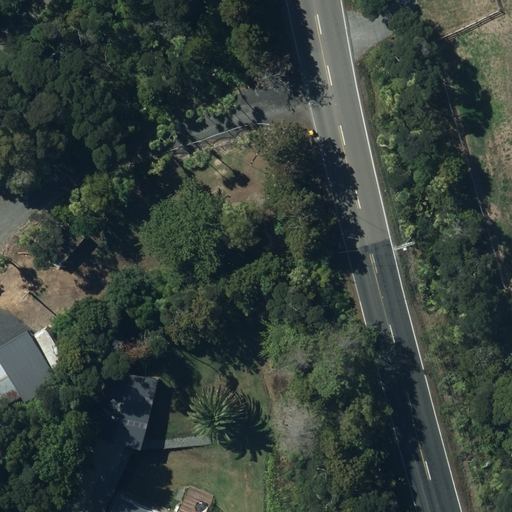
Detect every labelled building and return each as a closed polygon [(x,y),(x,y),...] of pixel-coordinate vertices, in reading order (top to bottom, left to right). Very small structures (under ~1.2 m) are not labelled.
[(60,345),(18,332),(13,348),(54,361),(60,345)] [(0,352),(0,403),(22,392),(0,352)] [(132,443),(153,385),(124,375),(103,433),(132,443)] [(93,486),(110,449),(91,440),(74,477),(93,486)] [(171,511),(122,491),(113,511),(171,511)]
